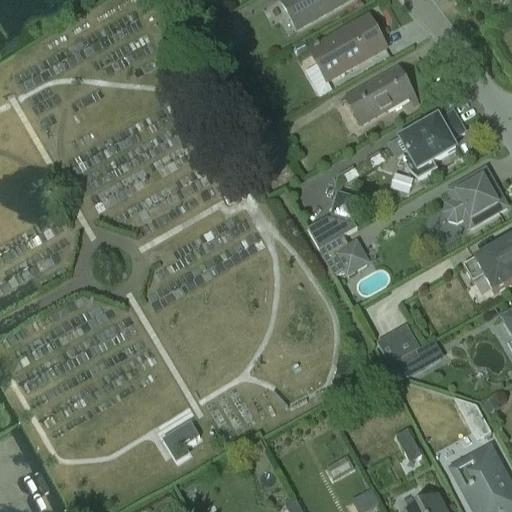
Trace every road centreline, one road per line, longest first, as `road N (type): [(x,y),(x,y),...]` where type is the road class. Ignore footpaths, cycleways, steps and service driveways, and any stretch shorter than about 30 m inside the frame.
road 1 (unknown): [(511,242),(406,289),(403,328)]
road 2 (residential): [(503,122),(414,0)]
